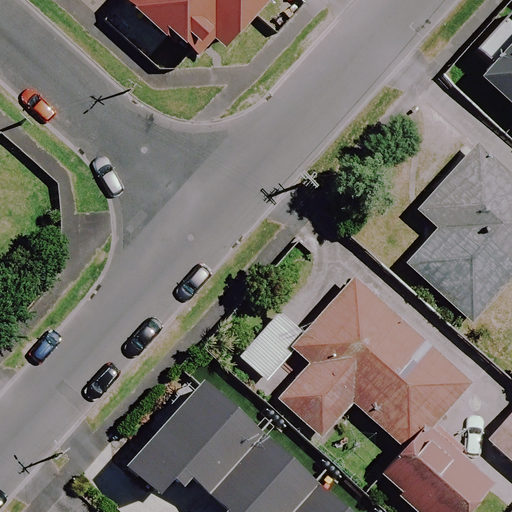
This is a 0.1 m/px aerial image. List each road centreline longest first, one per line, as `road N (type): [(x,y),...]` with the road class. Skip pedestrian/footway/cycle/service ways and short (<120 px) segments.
road 1 (residential): [(408,0),(202,226)]
road 2 (residential): [(202,226),(0,453)]
road 3 (residential): [(0,43),(202,226)]
